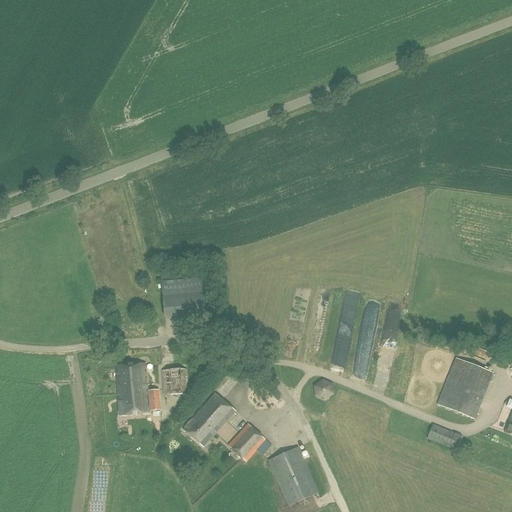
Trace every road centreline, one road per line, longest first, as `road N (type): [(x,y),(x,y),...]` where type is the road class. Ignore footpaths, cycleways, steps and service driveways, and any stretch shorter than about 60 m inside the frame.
road 1 (tertiary): [(0,217),(511,22)]
road 2 (unclassified): [(252,361),(180,340),(0,343)]
road 3 (unclassified): [(345,511),(289,397)]
